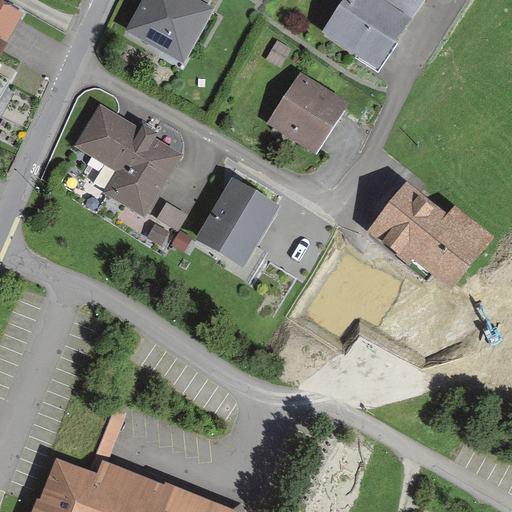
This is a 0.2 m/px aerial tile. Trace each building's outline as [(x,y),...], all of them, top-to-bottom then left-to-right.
[(143,0),(125,33),(185,66),(216,10),(208,6),(212,0),(143,0)] [(344,0),(321,34),(377,72),(427,0),(344,0)] [(0,56),(6,44),(23,13),(0,1),(0,56)] [(291,49),(277,41),(267,60),(281,68),(291,49)] [(299,74),(268,125),(318,156),(350,105),(299,74)] [(140,130),(100,105),(74,147),(117,173),(103,195),(144,220),(183,156),(156,140),(160,134),(143,124),(140,130)] [(244,271),(281,208),(232,180),(195,242),(244,271)] [(413,261),(453,293),(496,240),(454,207),(448,216),(407,183),(367,234),(410,268),(413,261)] [(160,218),(182,230),(190,216),(168,204),(160,218)] [(149,235),(167,249),(179,234),(161,220),(149,235)] [(234,511),(102,462),(96,477),(56,459),(33,511),(234,511)]
